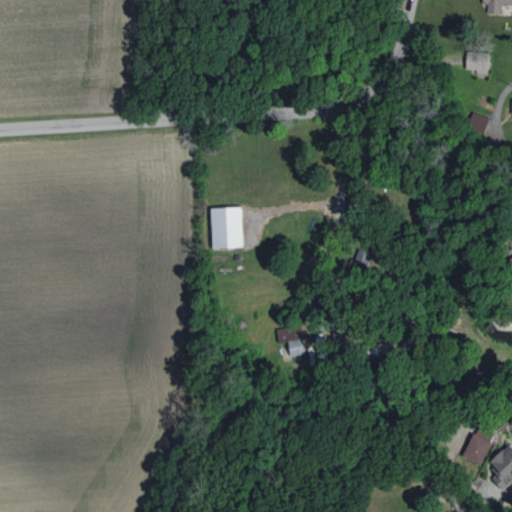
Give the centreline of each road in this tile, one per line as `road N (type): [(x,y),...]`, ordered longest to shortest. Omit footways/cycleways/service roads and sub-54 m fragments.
road 1 (residential): [(0,127),(341,107),(404,0)]
road 2 (residential): [(341,107),(364,238),(342,294),(350,383)]
